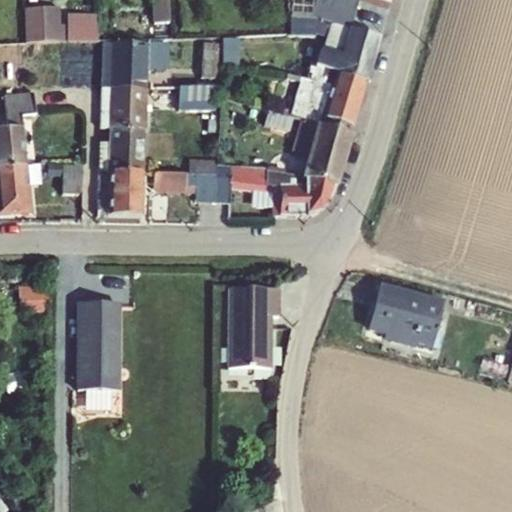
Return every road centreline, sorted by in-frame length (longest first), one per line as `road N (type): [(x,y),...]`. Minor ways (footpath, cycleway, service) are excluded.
road 1 (unclassified): [(339,245),(291,412),(296,511)]
road 2 (unclassified): [(339,245),(67,242)]
road 3 (unclassified): [(67,242),(63,511)]
road 4 (unclassified): [(416,0),(339,245)]
